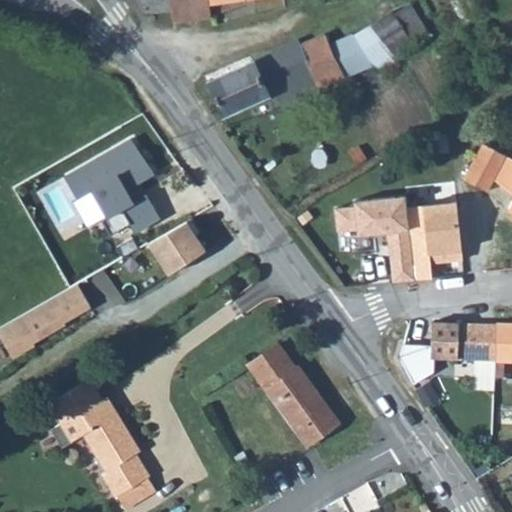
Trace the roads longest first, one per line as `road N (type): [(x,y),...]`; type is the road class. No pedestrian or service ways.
road 1 (secondary): [(83,0),(159,82),(335,325)]
road 2 (residential): [(511,287),(429,296),(335,325)]
road 3 (residential): [(415,440),(282,511)]
road 4 (secondary): [(335,325),(415,440)]
